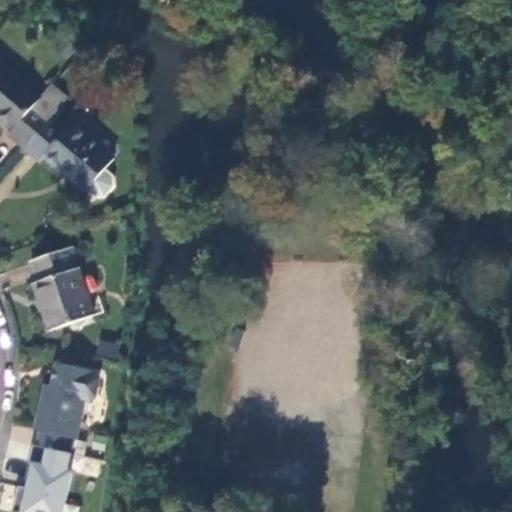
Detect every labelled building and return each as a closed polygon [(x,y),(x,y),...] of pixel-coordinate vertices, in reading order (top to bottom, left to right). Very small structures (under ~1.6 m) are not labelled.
[(7,130),(23,144),(48,114),(33,100),(40,93),(0,60),(0,116),(10,125),(7,130)] [(48,114),(23,144),(38,156),(42,152),(84,187),(86,186),(102,166),(112,154),(70,119),(64,127),(48,114)] [(102,166),(86,186),(93,192),(103,191),(111,182),(110,172),(102,166)] [(92,310),(69,242),(31,256),(37,276),(33,278),(50,325),(92,310)] [(58,359),(53,382),(86,389),(85,395),(91,396),(95,393),(100,372),(97,368),(58,359)] [(40,427),(37,442),(73,450),(85,395),(86,389),(53,382),(47,380),(36,426),(40,427)] [(70,463),(73,450),(37,442),(34,456),(30,456),(21,498),(71,509),(80,465),(70,463)]
